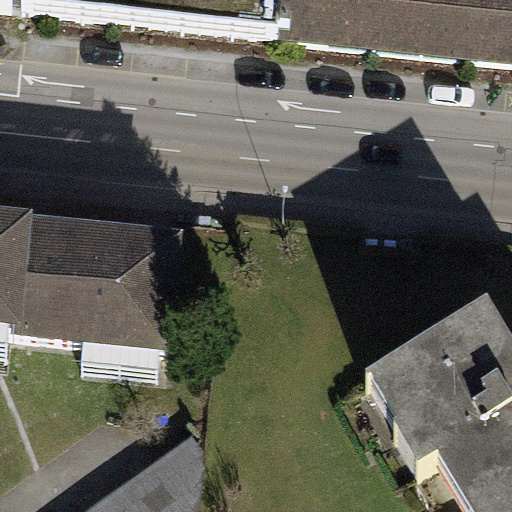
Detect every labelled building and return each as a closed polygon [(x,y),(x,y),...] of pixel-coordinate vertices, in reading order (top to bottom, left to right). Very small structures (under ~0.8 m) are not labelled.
[(0,0),(0,33),(276,63),(282,0),(0,0)] [(511,0),(282,0),(276,63),(511,84),(511,0)] [(0,353),(30,356),(42,244),(0,239),(0,353)] [(189,259),(42,244),(30,356),(177,372),(189,259)] [(485,315),(363,384),(420,484),(435,476),(455,511),(511,511),(511,361),(511,362),(485,315)]
